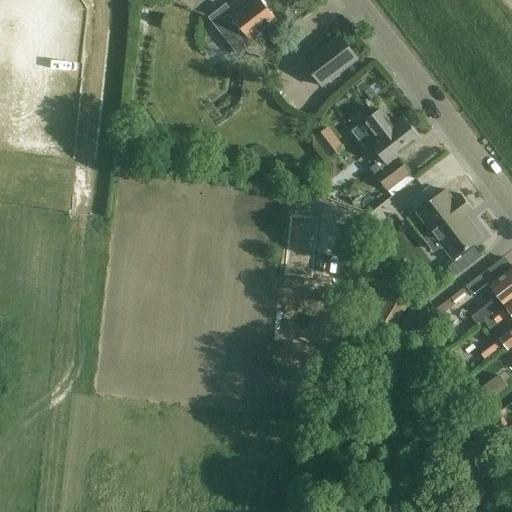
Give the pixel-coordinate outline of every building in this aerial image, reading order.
[(250,39),(276,19),(261,0),(257,0),(236,17),(226,5),(215,14),(240,47),(250,39)] [(323,86),(358,60),(340,36),(305,63),(323,86)] [(372,108),(393,101),(387,83),(366,91),(372,108)] [(381,110),(352,132),(367,152),(374,146),(384,159),(371,168),(376,175),(389,165),(387,163),(397,155),(419,139),(406,121),(396,129),(381,110)] [(320,134),(319,144),(322,149),(336,138),(328,127),(320,134)] [(338,175),(359,167),(351,146),(330,154),(338,175)] [(376,175),(388,191),(411,174),(399,157),(389,165),(376,175)] [(417,212),(430,229),(421,236),(435,253),(443,246),(454,260),(483,238),(466,216),(474,210),(462,194),(454,200),(446,190),(417,212)] [(291,215),(284,274),(313,277),(319,218),(291,215)] [(472,295),(495,278),(488,269),(466,286),(472,295)] [(485,321),(511,300),(511,269),(491,286),(500,297),(494,302),(492,301),(472,317),(479,326),(485,321)] [(377,316),(395,327),(411,301),(394,290),(377,316)] [(463,290),(452,298),(457,305),(468,296),(463,290)] [(511,300),(485,321),(491,328),(507,315),(506,314),(511,311),(511,313),(511,329),(501,339),(509,349),(511,346),(511,300)] [(479,357),(500,346),(496,338),(475,348),(479,357)] [(488,402),(509,386),(500,374),(479,390),(488,402)]
